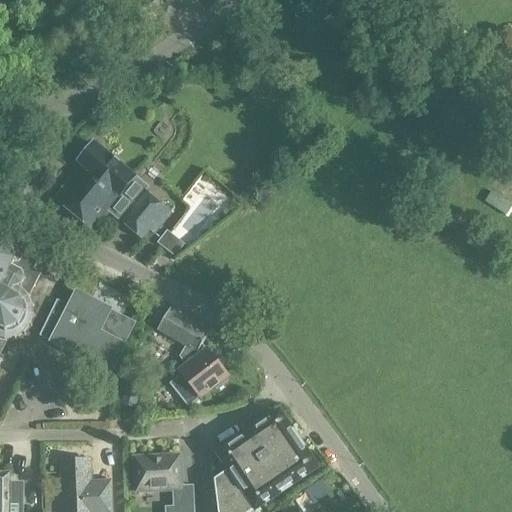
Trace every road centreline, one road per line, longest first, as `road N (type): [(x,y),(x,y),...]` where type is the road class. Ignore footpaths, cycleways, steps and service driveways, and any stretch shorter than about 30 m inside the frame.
road 1 (unclassified): [(288,385),(219,316),(0,202)]
road 2 (unclassified): [(0,111),(105,91),(241,0)]
road 3 (unclassified): [(381,511),(288,385)]
road 4 (residential): [(152,433),(235,421),(288,385)]
